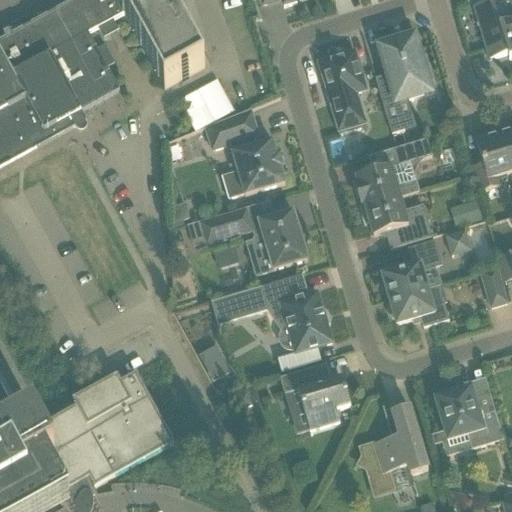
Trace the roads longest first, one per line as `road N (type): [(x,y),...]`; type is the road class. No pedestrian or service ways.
road 1 (residential): [(511,339),(406,362),(384,358),(367,336),(291,79),(293,53),(317,33),(424,0)]
road 2 (unclassified): [(259,511),(160,329)]
road 3 (residential): [(511,101),(475,104),(461,88),(432,0)]
